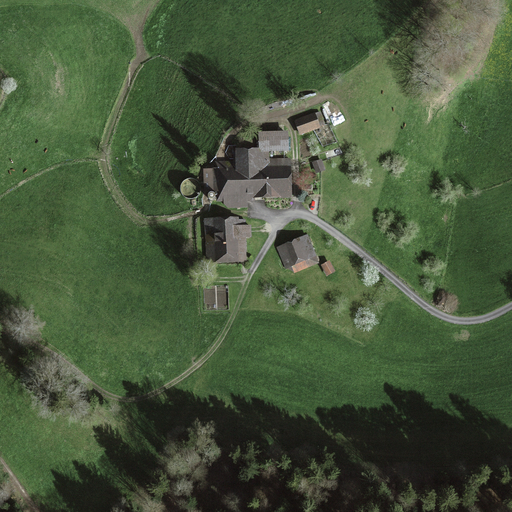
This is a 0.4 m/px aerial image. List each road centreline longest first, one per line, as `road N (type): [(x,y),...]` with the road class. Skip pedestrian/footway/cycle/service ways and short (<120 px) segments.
road 1 (track): [(278,214),(220,336),(186,374),(139,398),(115,398),(0,329)]
road 2 (unclassified): [(511,305),(472,321),(443,317),(308,215),(249,213)]
road 3 (track): [(143,55),(105,142),(115,191),(141,219),(209,207),(249,213)]
road 4 (track): [(217,155),(255,116),(289,122),(298,213)]
